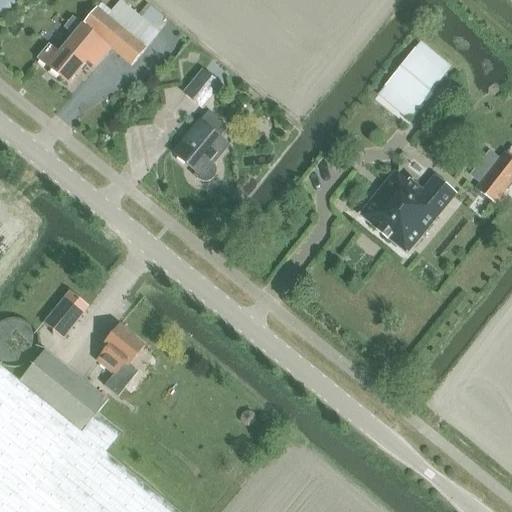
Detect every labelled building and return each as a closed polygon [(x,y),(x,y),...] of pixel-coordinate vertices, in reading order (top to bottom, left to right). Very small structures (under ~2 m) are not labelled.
[(0,0),(0,20),(16,0),(0,0)] [(67,43),(59,53),(50,45),(38,59),(69,84),(88,61),(94,67),(110,47),(133,65),(147,48),(97,8),(83,25),(84,26),(68,44),(67,43)] [(421,43),(374,99),(407,125),(453,69),(421,43)] [(203,74),(186,96),(202,110),(220,88),(203,74)] [(225,129),(222,126),(223,124),(210,114),(193,135),(188,131),(194,137),(189,143),(187,141),(175,156),(197,175),(194,178),(199,182),(203,184),(207,184),(211,183),(214,180),(216,177),(217,173),(215,169),(213,165),(228,148),(220,141),(226,134),(225,129)] [(476,190),(494,205),(496,203),(503,194),(511,183),(511,162),(504,156),(476,190)] [(359,216),(397,247),(407,255),(456,195),(435,177),(423,191),(411,180),(409,182),(396,172),(359,216)] [(511,202),(511,200),(503,194),(496,203),(506,210),(511,202)] [(71,294),(46,325),(64,339),(89,308),(88,307),(71,294)] [(145,347),(120,327),(104,347),(107,350),(97,362),(114,376),(104,387),(118,398),(138,373),(129,366),(145,347)] [(0,511),(182,511),(127,468),(107,452),(123,433),(101,415),(110,404),(106,401),(98,394),(46,352),(21,383),(0,366),(0,511)]
